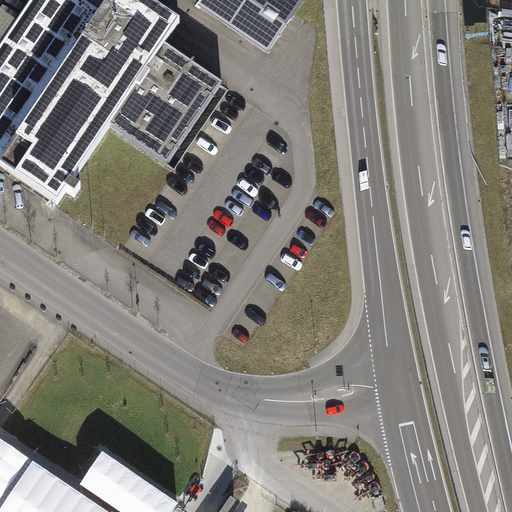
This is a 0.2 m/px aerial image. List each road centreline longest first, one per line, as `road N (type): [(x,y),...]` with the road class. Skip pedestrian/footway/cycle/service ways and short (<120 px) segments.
road 1 (trunk): [(406,0),(425,216),(479,511)]
road 2 (trunk): [(511,488),(459,212),(438,0)]
road 3 (tertiary): [(400,385),(300,398),(235,395),(0,247)]
road 4 (primary): [(400,385),(353,0)]
road 5 (primary): [(429,511),(400,385)]
